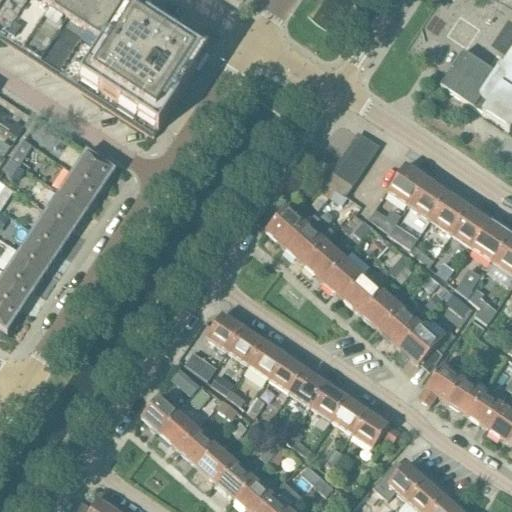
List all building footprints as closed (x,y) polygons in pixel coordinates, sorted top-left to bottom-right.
[(101,0),(4,0),(0,6),(0,42),(153,142),(208,58),(148,19),(143,27),(101,0)] [(511,53),(496,77),(463,55),(439,90),(509,136),(511,130),(511,53)] [(6,123),(2,129),(4,130),(9,133),(7,135),(18,141),(25,131),(15,124),(12,127),(6,123)] [(351,148),(371,161),(377,151),(358,138),(351,148)] [(1,144),(0,146),(0,158),(3,161),(10,150),(1,144)] [(23,144),(10,164),(19,170),(32,150),(23,144)] [(344,158),(364,171),(371,161),(351,148),(344,158)] [(84,157),(86,157),(72,177),(99,195),(112,175),(113,176),(114,175),(85,156),(84,157)] [(338,168),(357,181),(364,171),(344,158),(338,168)] [(19,170),(10,164),(3,175),(12,181),(19,170)] [(331,178),(351,191),(357,181),(338,168),(331,178)] [(405,170),(386,197),(408,212),(409,212),(427,185),(405,170)] [(59,197),(86,215),(99,195),(72,177),(59,197)] [(336,195),(344,201),(351,191),(331,178),(325,188),(329,191),(328,193),(334,198),(336,195)] [(427,185),(409,212),(429,226),(448,199),(427,185)] [(324,199),(321,197),(310,209),(317,215),(328,203),(329,204),(330,203),(334,198),(328,193),(324,199)] [(334,198),(330,203),(341,211),(347,203),(344,201),(336,195),(334,198)] [(46,217),(72,235),(86,215),(59,197),(46,217)] [(448,199),(429,226),(450,240),(469,213),(448,199)] [(286,211),(265,236),(284,253),(306,228),(286,211)] [(471,255),(490,227),(469,213),(450,240),(471,255)] [(32,237),(59,255),(72,235),(46,217),(32,237)] [(380,218),(373,227),(388,239),(389,239),(395,229),(396,228),(385,221),(380,218)] [(360,244),(370,232),(363,226),(353,238),(360,244)] [(492,269),(511,241),(490,227),(471,255),(492,269)] [(303,270),(325,245),(306,228),(284,253),(303,270)] [(19,257),(46,275),(59,255),(32,237),(19,257)] [(406,237),(399,247),(409,255),(417,244),(406,237)] [(511,242),(511,241),(492,269),(511,282),(511,242)] [(377,242),(368,253),(378,260),(386,250),(377,243),(377,242)] [(322,286),(344,262),(325,245),(303,270),(322,286)] [(414,250),(409,256),(422,267),(427,260),(414,250)] [(344,262),(322,286),(341,303),(363,278),(369,271),(351,256),(345,263),(344,262)] [(6,277),(32,295),(46,275),(19,257),(6,277)] [(398,265),(397,264),(386,276),(394,282),(404,270),(405,271),(410,265),(403,259),(398,265)] [(443,267),(436,278),(446,285),(453,274),(443,267)] [(404,270),(394,282),(401,288),(411,276),(405,271),(404,270)] [(469,273),(455,294),(467,304),(472,296),(471,295),(480,281),(469,273)] [(0,285),(0,301),(19,315),(32,295),(6,277),(0,285)] [(360,320),(382,295),(363,278),(341,303),(360,320)] [(379,337),(401,312),(382,295),(360,320),(379,337)] [(472,314),(449,296),(444,302),(447,305),(445,307),(462,321),(465,318),(468,320),(472,314)] [(436,297),(425,310),(432,316),(442,304),(443,303),(436,297)] [(473,298),(467,304),(479,313),(474,320),(486,329),(491,322),(496,315),(485,307),(480,303),(473,298)] [(19,315),(0,301),(0,331),(6,336),(7,335),(6,334),(19,315)] [(399,353),(420,329),(401,312),(379,337),(399,353)] [(226,357),(242,334),(221,319),(205,343),(226,357)] [(420,369),(434,353),(440,359),(446,352),(445,351),(453,342),(446,336),(439,345),(421,329),(420,329),(399,353),(418,371),(420,369)] [(247,371),(263,347),(242,334),(226,357),(247,371)] [(507,357),(511,350),(511,349),(490,335),(485,343),(507,357)] [(263,347),(247,371),(268,385),(283,361),(263,347)] [(486,349),(478,360),(486,366),(494,355),(486,349)] [(470,354),(463,365),(471,370),(478,359),(470,354)] [(192,358),(184,370),(206,387),(216,373),(192,358)] [(289,399),(305,375),(283,361),(268,385),(289,399)] [(441,369),(425,393),(418,404),(429,411),(436,400),(447,407),(463,383),(441,369)] [(179,373),(173,382),(181,388),(187,379),(179,373)] [(309,413),(325,389),(305,375),(289,399),(309,413)] [(467,376),(463,383),(447,407),(467,421),(483,397),(487,390),(467,376)] [(232,392),(224,387),(219,395),(227,400),(232,392)] [(330,427),(346,403),(325,389),(309,413),(330,427)] [(201,392),(189,406),(198,414),(210,400),(202,393),(201,392)] [(231,396),(226,402),(239,412),(244,405),(231,396)] [(488,435),(504,411),(483,397),(467,421),(488,435)] [(160,400),(140,422),(160,439),(179,417),(160,400)] [(246,417),(254,422),(264,407),(256,402),(246,417)] [(350,440),(366,416),(346,403),(330,427),(350,440)] [(230,425),(237,416),(222,405),(215,414),(230,425)] [(509,449),(511,443),(511,416),(504,411),(488,435),(509,449)] [(366,416),(350,440),(372,455),(380,442),(391,450),(399,438),(366,416)] [(179,455),(198,433),(179,417),(160,439),(179,455)] [(239,425),(230,435),(237,442),(246,432),(239,425)] [(290,425),(279,442),(287,448),(291,441),(298,430),(290,425)] [(197,471),(216,450),(198,433),(179,455),(197,471)] [(303,441),(295,436),(291,441),(287,448),(306,463),(311,456),(298,447),(303,441)] [(274,445),(259,461),(267,468),(282,451),(274,445)] [(215,488),(235,466),(216,450),(197,471),(215,488)] [(282,451),(267,468),(273,474),(283,463),(281,462),(286,456),(282,451)] [(331,468),(339,457),(331,452),(324,463),(331,468)] [(339,457),(331,468),(332,468),(329,472),(337,477),(347,462),(339,457)] [(396,465),(373,492),(386,504),(393,496),(405,506),(405,507),(406,507),(425,485),(405,468),(404,470),(402,471),(396,465)] [(234,504),(253,483),(235,466),(215,488),(234,504)] [(313,491),(320,482),(307,471),(300,479),(313,491)] [(320,482),(313,491),(326,502),(333,493),(320,482)] [(242,511),(261,511),(272,499),(253,483),(234,504),(242,511)] [(411,511),(433,511),(443,501),(425,485),(406,507),(411,511)] [(286,511),(272,499),(261,511),(286,511)] [(455,511),(443,501),(433,511),(455,511)]
